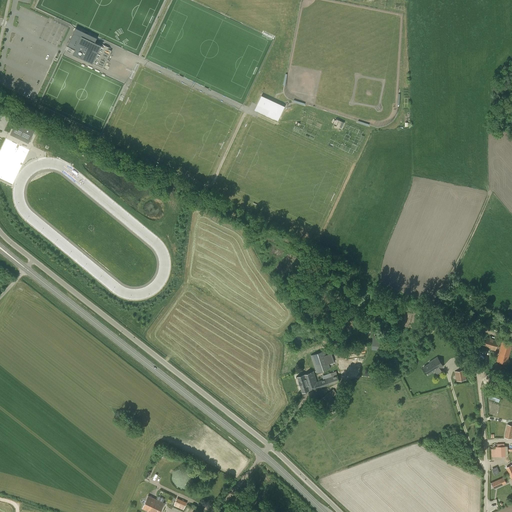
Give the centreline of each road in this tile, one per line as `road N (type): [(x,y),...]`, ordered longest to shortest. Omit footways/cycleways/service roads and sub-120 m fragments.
road 1 (track): [(339,338),(350,268),(0,99)]
road 2 (unclassified): [(269,446),(33,260)]
road 3 (primary): [(261,454),(25,268)]
road 4 (track): [(350,268),(454,320),(476,361)]
road 5 (unclassified): [(485,511),(476,361)]
